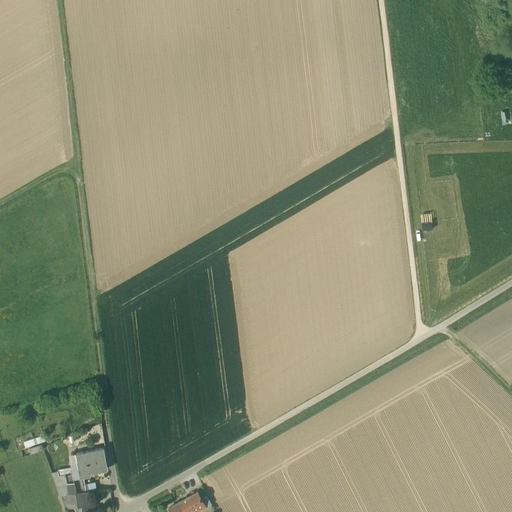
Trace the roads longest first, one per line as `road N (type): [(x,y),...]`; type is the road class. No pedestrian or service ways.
road 1 (track): [(121,511),(58,0)]
road 2 (track): [(203,464),(511,283)]
road 3 (track): [(380,0),(421,339)]
